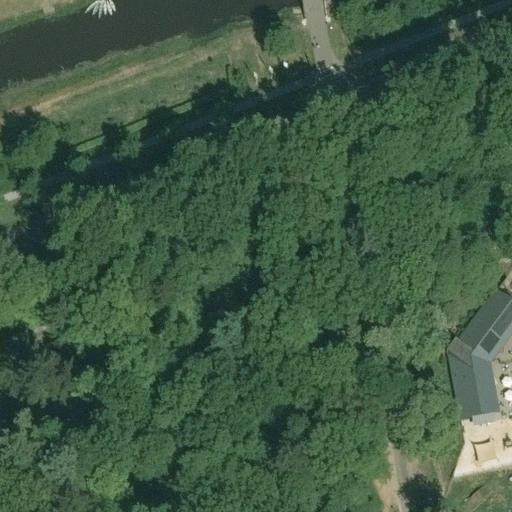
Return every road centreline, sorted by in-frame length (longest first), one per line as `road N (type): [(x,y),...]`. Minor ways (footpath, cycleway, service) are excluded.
road 1 (tertiary): [(0,243),(332,109)]
road 2 (residential): [(407,511),(364,265)]
road 3 (tertiary): [(332,109),(511,37)]
road 4 (residential): [(364,265),(332,109)]
road 5 (residential): [(511,227),(364,265)]
